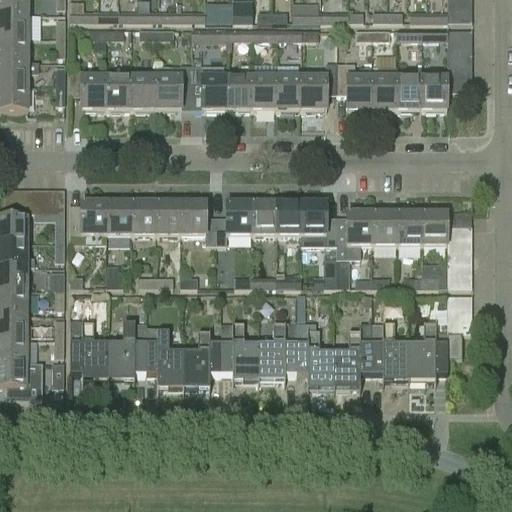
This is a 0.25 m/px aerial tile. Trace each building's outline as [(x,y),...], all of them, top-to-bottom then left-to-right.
[(0,0),(0,21),(27,21),(27,0),(0,0)] [(55,0),(55,16),(64,16),(64,0),(55,0)] [(446,5),(446,17),(471,17),(471,5),(446,5)] [(205,9),(205,29),(218,29),(218,9),(205,9)] [(446,20),(446,30),(471,30),(471,17),(446,17),(446,20)] [(69,18),(69,29),(97,30),(97,18),(69,18)] [(97,18),(97,30),(117,30),(117,18),(97,18)] [(117,18),(117,30),(136,30),(137,30),(137,18),(117,18)] [(137,18),(137,30),(156,30),(156,18),(137,18)] [(156,18),(156,30),(176,30),(176,19),(156,18)] [(176,19),(176,30),(204,30),(204,19),(176,19)] [(232,19),(232,31),(251,31),(251,19),(232,19)] [(256,19),(256,29),(271,29),(271,19),(256,19)] [(271,19),(271,29),(286,29),(286,19),(271,19)] [(291,19),(291,30),(318,30),(318,19),(291,19)] [(333,19),(333,30),(347,30),(347,19),(333,19)] [(348,19),(348,29),(362,29),(362,20),(348,19)] [(372,19),(372,29),(386,29),(386,20),(372,19)] [(386,20),(386,29),(401,29),(401,20),(386,20)] [(410,20),(410,30),(428,30),(428,20),(413,20),(410,20)] [(428,20),(428,30),(446,30),(446,20),(428,20)] [(0,21),(0,45),(27,45),(27,21),(0,21)] [(55,26),(55,45),(64,45),(64,26),(55,26)] [(226,36),(208,36),(208,49),(226,49),(226,36)] [(226,49),(226,57),(231,57),(231,48),(251,48),(251,36),(226,36),(226,49)] [(251,36),(251,48),(276,48),(276,36),(251,36)] [(276,36),(276,48),(301,48),(301,47),(301,37),(301,36),(276,36)] [(89,37),(89,47),(93,47),(106,47),(106,37),(89,37)] [(106,37),(106,47),(123,47),(123,37),(106,37)] [(138,37),(138,47),(155,47),(155,37),(138,37)] [(155,37),(155,47),(172,47),(172,37),(155,37)] [(301,37),(301,47),(317,47),(317,37),(301,37)] [(354,37),(354,48),(371,48),(371,38),(354,37)] [(404,37),(404,49),(421,49),(421,37),(404,37)] [(421,37),(421,49),(438,48),(438,37),(421,37)] [(371,38),(371,48),(388,48),(388,38),(371,38)] [(447,38),(447,50),(471,50),(471,38),(447,38)] [(0,45),(0,69),(27,70),(27,45),(0,45)] [(55,45),(55,65),(64,65),(64,45),(55,45)] [(447,50),(447,62),(471,62),(471,50),(447,50)] [(447,62),(447,75),(471,75),(471,62),(447,62)] [(0,69),(0,93),(27,94),(27,81),(38,81),(38,69),(27,70),(0,69)] [(301,82),(301,117),(326,117),(326,101),(337,102),(337,70),(326,70),(326,82),(301,82)] [(337,70),(337,102),(346,102),(346,117),(371,117),(371,82),(371,77),(369,77),(366,74),(359,74),(356,77),(354,77),(354,70),(346,70),(337,70)] [(155,83),(155,117),(180,117),(180,101),(191,101),(191,73),(180,73),(180,83),(168,83),(168,74),(155,74),(155,83)] [(191,73),(191,101),(201,101),(201,117),(226,117),(226,82),(223,82),(201,82),(201,73),(191,73)] [(55,74),(55,93),(64,94),(64,75),(55,74)] [(371,82),(371,117),(396,117),(396,82),(396,74),(394,74),(377,74),(377,82),(371,82)] [(447,75),(447,87),(471,87),(471,75),(447,75)] [(69,77),(69,103),(80,103),(80,117),(105,117),(105,83),(80,83),(80,77),(69,77)] [(226,82),(226,117),(251,117),(251,82),(226,82)] [(251,82),(251,117),(276,117),(276,82),(251,82)] [(276,82),(276,117),(301,117),(301,82),(276,82)] [(396,82),(396,117),(421,117),(421,82),(396,82)] [(421,82),(421,117),(446,117),(446,99),(446,82),(421,82)] [(105,83),(105,117),(130,117),(130,83),(105,83)] [(130,83),(130,117),(155,117),(155,83),(130,83)] [(447,87),(447,99),(456,99),(471,99),(471,87),(447,87)] [(0,93),(0,117),(27,118),(27,94),(0,93)] [(55,93),(55,112),(64,112),(64,94),(55,93)] [(1,205),(1,219),(13,220),(13,196),(1,196),(1,205)] [(13,196),(13,220),(26,220),(26,196),(13,196)] [(26,196),(26,220),(34,220),(38,220),(38,196),(26,196)] [(38,196),(38,220),(51,220),(51,196),(38,196)] [(51,196),(51,220),(63,220),(63,196),(51,196)] [(69,213),(69,251),(70,251),(80,251),(105,251),(105,242),(105,209),(80,209),(80,213),(69,213)] [(105,209),(105,242),(130,242),(130,209),(105,209)] [(130,209),(130,242),(155,242),(155,209),(130,209)] [(155,209),(155,242),(181,242),(181,209),(155,209)] [(181,209),(181,242),(205,242),(205,251),(216,251),(216,225),(205,224),(205,209),(181,209)] [(216,225),(216,251),(225,251),(225,242),(250,242),(250,209),(225,209),(225,225),(216,225)] [(250,209),(250,242),(275,242),(275,209),(250,209)] [(275,209),(275,242),(300,243),(300,209),(275,209)] [(300,243),(300,252),(336,252),(336,225),(325,225),(325,209),(300,209),(300,243)] [(336,267),(336,295),(349,295),(349,267),(361,267),(361,253),(371,253),(371,219),(346,219),(346,225),(336,225),(336,252),(336,267)] [(371,219),(371,253),(396,253),(396,219),(371,219)] [(396,219),(396,253),(421,253),(421,219),(396,219)] [(421,219),(421,253),(446,253),(446,246),(446,234),(446,220),(446,219),(421,219)] [(0,225),(0,249),(26,249),(26,225),(0,225)] [(54,233),(54,252),(63,252),(63,233),(54,233)] [(446,234),(446,246),(471,246),(471,234),(446,234)] [(446,253),(446,258),(471,258),(471,246),(446,246),(446,253)] [(0,249),(0,273),(26,274),(33,274),(33,265),(26,265),(26,249),(0,249)] [(54,252),(54,271),(63,271),(63,252),(54,252)] [(446,258),(446,271),(471,271),(471,258),(446,258)] [(323,267),(323,295),(336,295),(336,267),(323,267)] [(446,271),(446,283),(471,283),(471,271),(446,271)] [(0,273),(0,297),(26,298),(26,274),(0,273)] [(45,280),(45,298),(54,298),(63,298),(63,280),(45,280)] [(446,283),(446,295),(471,295),(471,283),(446,283)] [(69,284),(69,295),(82,295),(82,284),(69,284)] [(105,285),(105,295),(122,295),(122,285),(105,285)] [(138,285),(138,295),(155,295),(155,285),(138,285)] [(155,285),(155,295),(172,295),(172,285),(155,285)] [(196,285),(179,285),(179,295),(196,295),(196,285)] [(233,285),(233,295),(250,295),(250,285),(233,285)] [(250,285),(250,295),(267,295),(267,285),(250,285)] [(275,285),(275,295),(300,295),(300,285),(275,285)] [(355,285),(354,295),(370,295),(370,285),(355,285)] [(371,285),(371,295),(388,295),(388,285),(371,285)] [(403,285),(403,295),(420,295),(420,285),(403,285)] [(420,285),(420,295),(437,296),(437,295),(437,285),(421,285),(420,285)] [(0,297),(0,322),(26,322),(26,298),(0,297)] [(54,298),(54,319),(63,319),(63,298),(54,298)] [(446,303),(446,316),(470,316),(470,303),(446,303)] [(446,316),(446,328),(470,328),(470,316),(446,316)] [(0,322),(0,346),(26,346),(26,322),(0,322)] [(54,327),(54,346),(63,346),(63,327),(54,327)] [(446,328),(446,340),(461,340),(470,340),(470,328),(446,328)] [(69,339),(69,382),(81,382),(81,388),(107,388),(107,351),(93,351),(93,332),(92,332),(81,332),(81,339),(69,339)] [(107,351),(107,388),(133,388),(133,382),(145,382),(145,351),(134,351),(134,339),(134,332),(122,332),(122,351),(107,351)] [(220,351),(220,382),(231,382),(231,388),(258,388),(258,351),(243,351),(243,332),(220,332),(220,351)] [(258,351),(258,388),(284,388),(284,382),(295,382),(295,332),(272,332),(272,351),(258,351)] [(295,332),(295,382),(306,382),(306,399),(333,399),(333,359),(318,359),(318,339),(315,339),(315,332),(295,332)] [(333,359),(333,399),(359,399),(359,382),(370,382),(370,332),(360,332),(360,339),(347,339),(347,359),(333,359)] [(370,332),(370,382),(381,382),(381,388),(408,388),(408,351),(393,351),(393,332),(370,332)] [(408,351),(408,388),(434,388),(434,382),(446,382),(446,365),(447,351),(435,351),(435,332),(422,332),(422,351),(408,351)] [(145,351),(145,382),(156,382),(156,399),(182,399),(182,359),(168,359),(168,339),(167,339),(156,339),(156,351),(145,351)] [(182,359),(182,399),(209,398),(209,382),(220,382),(220,351),(209,351),(209,339),(197,339),(197,359),(182,359)] [(447,351),(446,365),(461,366),(461,340),(446,340),(447,351)] [(0,346),(0,370),(25,370),(26,346),(0,346)] [(54,346),(54,365),(63,365),(63,346),(54,346)] [(0,370),(0,394),(5,395),(5,408),(41,408),(41,371),(36,370),(25,370),(0,370)]
